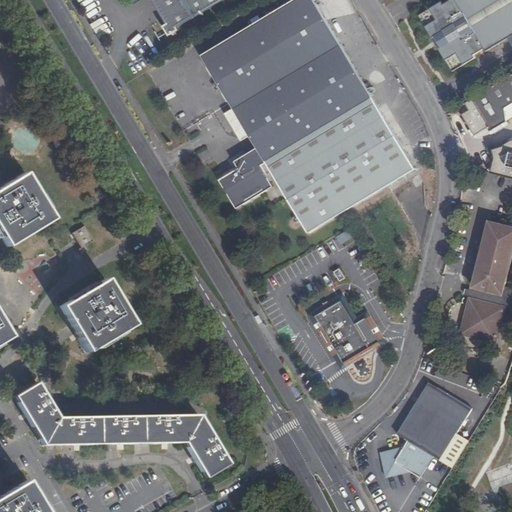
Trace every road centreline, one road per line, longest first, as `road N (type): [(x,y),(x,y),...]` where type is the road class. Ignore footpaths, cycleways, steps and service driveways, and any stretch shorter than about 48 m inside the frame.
road 1 (secondary): [(324,447),(52,0)]
road 2 (unclassified): [(324,447),(372,415),(404,370),(448,185),(434,114),(366,0)]
road 3 (secondary): [(44,48),(295,461)]
road 4 (unknown): [(284,0),(194,58),(194,85),(218,131),(157,173)]
road 5 (unknown): [(329,0),(422,150)]
